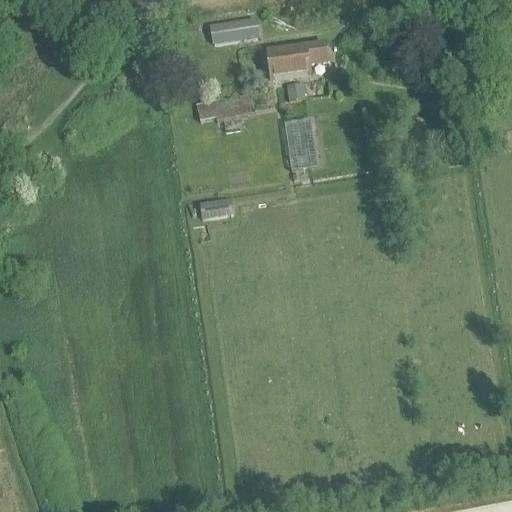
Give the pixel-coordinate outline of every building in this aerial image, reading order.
[(253,18),(210,25),(213,42),(256,35),(253,18)] [(291,79),(310,77),(309,69),(328,66),(325,45),(267,53),(272,86),(292,83),(291,79)] [(304,103),(302,87),(286,89),(288,105),(304,103)] [(250,97),(196,108),(199,125),(216,122),(216,125),(254,117),(250,97)] [(289,172),(315,171),(314,123),(289,123),(289,172)] [(233,219),(231,203),(200,207),(202,223),(233,219)]
